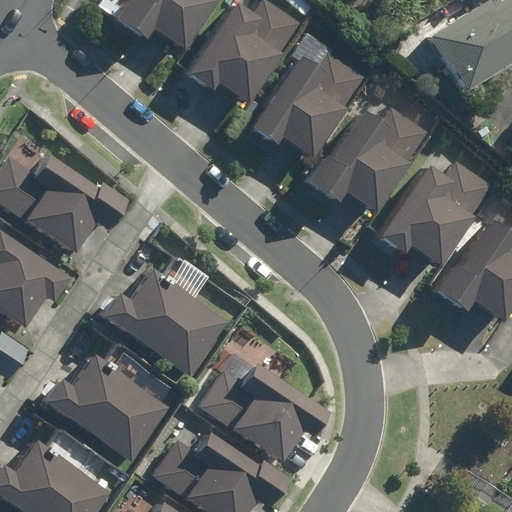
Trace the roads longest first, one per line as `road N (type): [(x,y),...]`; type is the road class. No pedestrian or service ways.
road 1 (residential): [(323,511),(361,434),(367,376),(345,317),(233,201),(172,154)]
road 2 (residential): [(0,414),(172,154)]
road 3 (residential): [(172,154),(7,25)]
